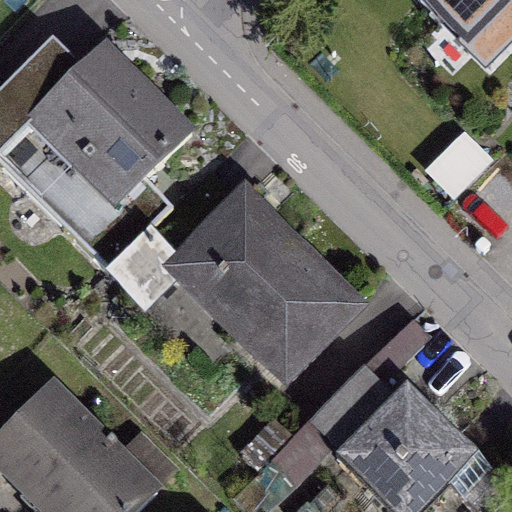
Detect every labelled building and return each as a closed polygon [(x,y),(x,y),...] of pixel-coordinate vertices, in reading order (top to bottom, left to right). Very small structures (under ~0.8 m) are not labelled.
[(511,0),(407,0),(499,87),(511,73),(511,0)] [(125,55),(110,40),(32,115),(115,201),(193,126),(125,55)] [(459,211),(495,167),(466,142),(429,186),(459,211)] [(299,391),(370,320),(265,216),(246,197),(175,267),(299,391)] [(342,474),(407,402),(370,369),(306,441),(342,474)] [(153,511),(164,501),(56,393),(0,449),(0,479),(33,511),(153,511)] [(382,511),(434,511),(481,467),(432,417),(418,402),(345,473),(382,511)]
